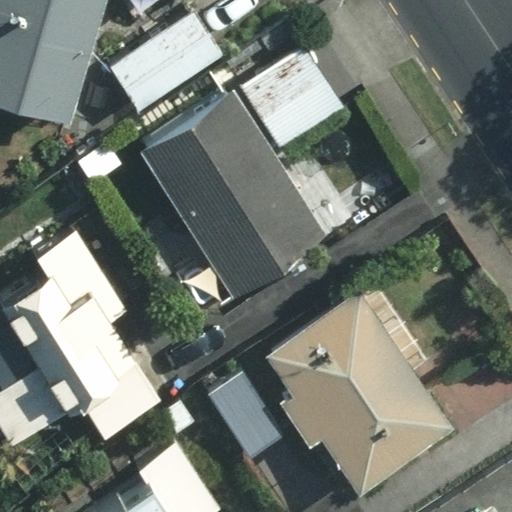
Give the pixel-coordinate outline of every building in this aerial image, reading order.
[(109,0),(0,0),(0,80),(81,102),(109,0)] [(228,45),(196,1),(113,60),(145,104),(228,45)] [(324,218),(234,79),(143,137),(233,277),(324,218)] [(49,341),(0,370),(0,407),(9,423),(73,384),(94,418),(171,372),(75,215),(0,261),(49,341)] [(311,431),(324,422),(362,477),(457,414),(365,278),(257,351),(311,431)] [(245,363),(205,387),(247,456),(287,432),(245,363)] [(186,511),(156,465),(83,511),(186,511)] [(465,511),(507,511),(494,493),(465,511)]
